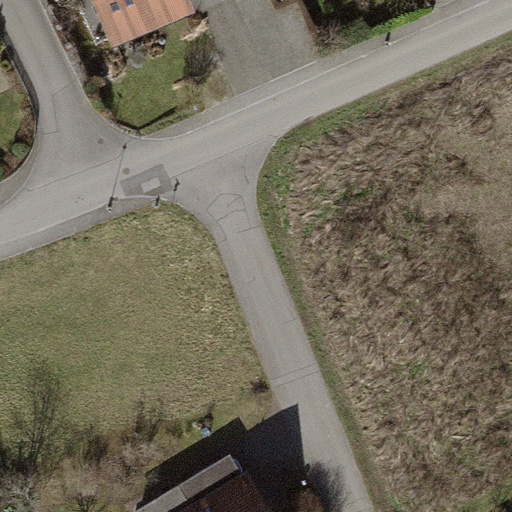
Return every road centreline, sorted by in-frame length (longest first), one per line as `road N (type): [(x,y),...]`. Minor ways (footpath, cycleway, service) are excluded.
road 1 (residential): [(209,137),(354,511)]
road 2 (residential): [(209,137),(511,11)]
road 3 (residential): [(97,181),(18,0)]
road 4 (residential): [(97,181),(209,137)]
